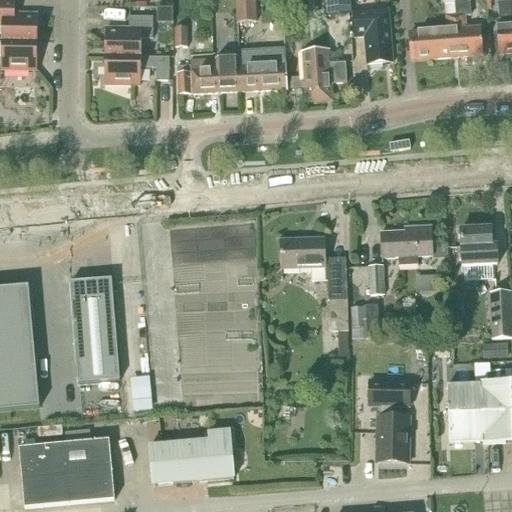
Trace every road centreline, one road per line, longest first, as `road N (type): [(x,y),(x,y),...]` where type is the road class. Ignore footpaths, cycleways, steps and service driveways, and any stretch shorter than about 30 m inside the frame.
road 1 (unclassified): [(186,134),(511,98)]
road 2 (unclassified): [(189,191),(225,197),(511,174)]
road 3 (unclassified): [(186,134),(84,140),(72,133),(70,0)]
road 4 (unclassified): [(0,217),(158,203),(189,191)]
